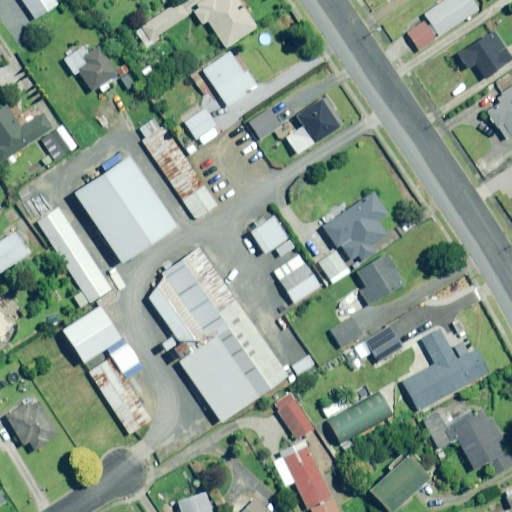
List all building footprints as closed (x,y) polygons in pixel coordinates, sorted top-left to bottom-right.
[(58,4),(54,0),(22,0),(36,19),(58,4)] [(204,0),(191,9),(203,27),(209,23),(227,50),(260,28),(241,0),(204,0)] [(480,10),(473,0),(446,0),(425,14),(440,36),(480,10)] [(189,15),(181,2),(136,31),(147,47),(160,39),(158,36),(189,15)] [(437,40),(424,22),(408,34),(420,51),(437,40)] [(511,60),(511,54),(495,30),(459,56),(469,70),(476,65),(486,79),(511,60)] [(120,74),(100,47),(88,55),(82,48),(65,60),(75,75),(79,73),(93,93),(100,87),(104,93),(111,88),(107,83),(120,74)] [(245,73),(230,51),(203,70),(228,107),(259,86),(248,71),(245,73)] [(151,64),(141,71),(148,81),(158,74),(151,64)] [(137,84),(130,74),(122,79),(129,89),(137,84)] [(511,89),(508,92),(484,108),(507,141),(511,137),(511,89)] [(340,128),(323,101),(297,117),(303,126),(286,137),(297,155),(340,128)] [(22,128),(8,107),(0,112),(0,162),(1,164),(54,130),(44,114),(22,128)] [(197,115),(192,108),(181,115),(196,140),(217,126),(206,109),(197,115)] [(283,126),(271,109),(250,123),(261,140),(283,126)] [(204,186),(164,127),(161,129),(155,119),(140,129),(147,139),(143,141),(183,200),(197,220),(218,206),(204,186)] [(77,147),(63,126),(42,140),(56,161),(77,147)] [(166,228),(115,157),(59,197),(110,268),(166,228)] [(373,175),(361,159),(349,167),(347,163),(340,168),(333,158),(291,188),(302,203),(309,198),(314,206),(340,187),(345,195),(373,175)] [(338,247),(340,245),(351,261),(358,256),(362,261),(376,252),(373,247),(390,235),(380,221),(389,214),(374,192),(324,226),(338,247)] [(97,291),(39,210),(14,228),(72,308),(97,291)] [(295,247),(273,216),(250,232),(265,254),(275,247),(281,257),(295,247)] [(0,272),(30,253),(17,232),(0,242),(0,272)] [(289,378),(200,247),(162,274),(163,278),(148,299),(180,343),(202,341),(204,345),(180,362),(222,423),(289,378)] [(350,272),(336,251),(319,262),(329,276),(323,280),(328,287),(350,272)] [(406,283),(388,253),(357,272),(366,287),(360,291),(369,306),(406,283)] [(321,286),(300,255),(274,272),(295,303),(321,286)] [(113,336),(90,304),(51,332),(73,364),(113,336)] [(0,337),(9,328),(0,318),(0,337)] [(363,334),(353,318),(331,331),(342,348),(363,334)] [(298,336),(288,319),(280,324),(290,341),(298,336)] [(405,348),(392,325),(355,347),(362,359),(372,353),(379,363),(405,348)] [(464,343),(452,349),(441,329),(422,340),(436,364),(403,382),(419,411),(489,372),(477,350),(470,354),(464,343)] [(316,365),(309,355),(293,366),(299,376),(316,365)] [(141,369),(134,359),(120,368),(126,378),(141,369)] [(136,423),(95,365),(73,381),(115,438),(136,423)] [(393,415),(381,392),(328,420),(340,443),(393,415)] [(314,429),(292,393),(274,404),(296,440),(314,429)] [(30,442),(35,451),(50,442),(49,440),(58,435),(37,399),(27,405),(7,417),(24,445),(30,442)] [(474,415),(472,411),(446,425),(440,413),(424,422),(439,450),(457,439),(474,470),(483,465),(490,478),(511,465),(511,452),(493,419),(486,422),(480,412),(474,415)] [(310,508),(333,497),(309,446),(295,453),(292,447),(282,452),(285,457),(274,462),(286,487),(295,482),(307,509),(310,508)] [(394,511),(431,479),(410,456),(371,491),(389,511),(394,511)] [(212,511),(206,492),(178,501),(181,511),(212,511)] [(339,511),(333,497),(310,508),(311,511),(339,511)] [(269,511),(256,499),(243,511),(269,511)]
